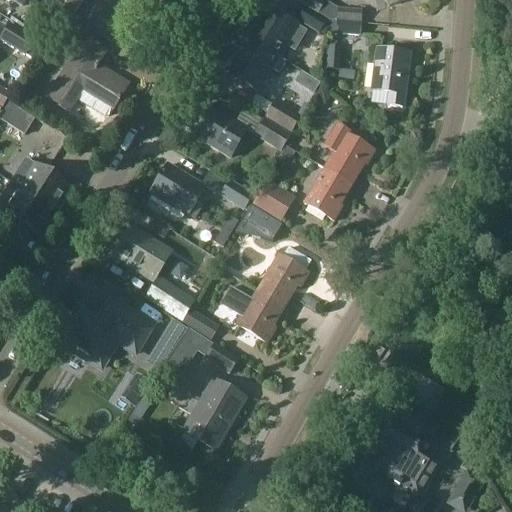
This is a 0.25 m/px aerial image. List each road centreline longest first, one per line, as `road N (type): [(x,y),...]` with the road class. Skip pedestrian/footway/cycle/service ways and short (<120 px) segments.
road 1 (residential): [(0,363),(219,0)]
road 2 (unclassified): [(256,487),(437,186)]
road 3 (residential): [(437,186),(459,136),(463,0)]
road 4 (secondary): [(129,511),(0,428)]
